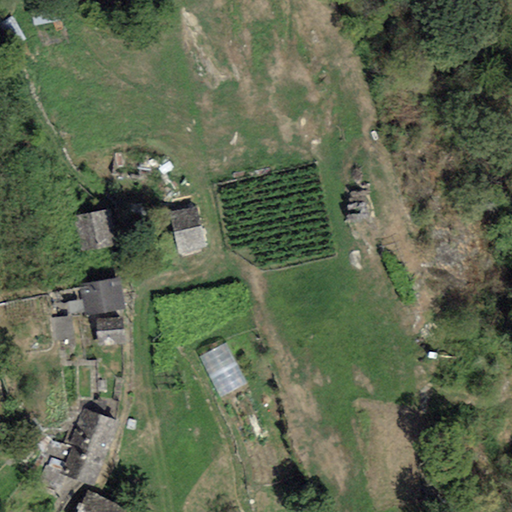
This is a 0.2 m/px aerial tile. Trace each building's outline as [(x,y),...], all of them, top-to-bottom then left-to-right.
[(197,206),(168,213),(179,253),(207,246),(197,206)] [(110,207),(72,215),(80,252),(118,243),(110,207)] [(117,276),(78,285),(86,317),(124,308),(117,276)] [(74,336),(73,315),(56,316),(57,337),(74,336)] [(122,317),(95,320),(98,346),(125,343),(122,317)] [(203,354),(221,395),(248,383),(230,342),(203,354)] [(118,418),(83,407),(62,471),(97,483),(118,418)] [(124,511),(126,508),(88,490),(77,511),(124,511)]
